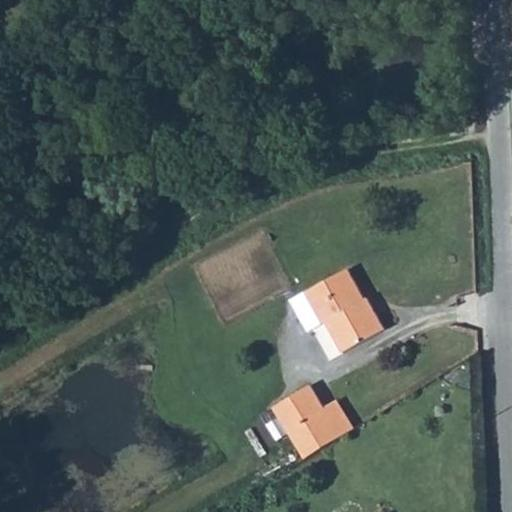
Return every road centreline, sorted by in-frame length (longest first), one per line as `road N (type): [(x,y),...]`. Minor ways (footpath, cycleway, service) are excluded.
road 1 (track): [(499,133),(289,166),(0,329)]
road 2 (residential): [(491,0),(511,490)]
